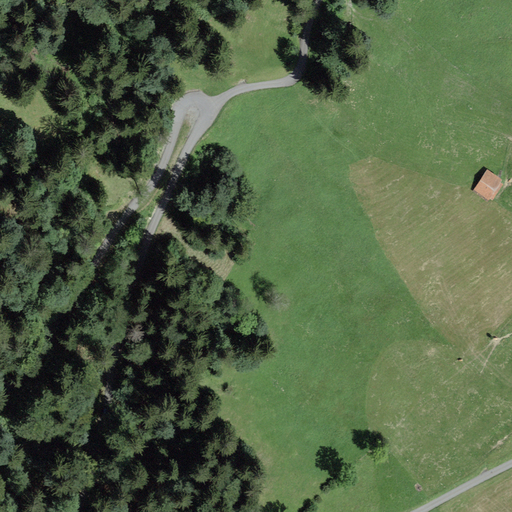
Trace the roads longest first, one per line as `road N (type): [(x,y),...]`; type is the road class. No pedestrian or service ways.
road 1 (unclassified): [(73,511),(102,436),(131,284),(208,107)]
road 2 (unclassified): [(208,107),(199,98),(185,101),(158,174),(0,399)]
road 3 (unclassified): [(208,107),(239,89),(292,78),(318,0)]
